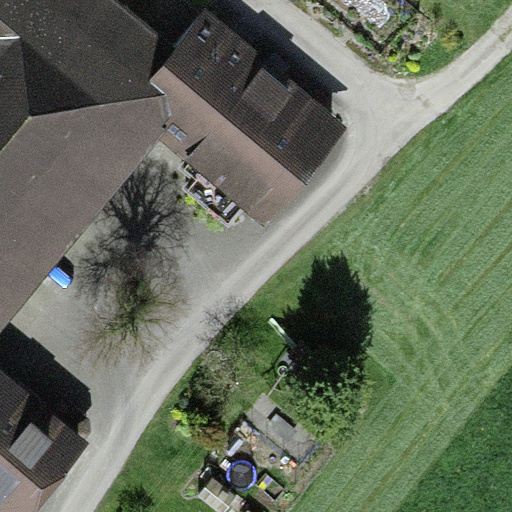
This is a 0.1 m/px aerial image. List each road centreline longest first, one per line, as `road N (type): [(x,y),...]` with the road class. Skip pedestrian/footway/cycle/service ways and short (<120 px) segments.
road 1 (track): [(511,11),(253,276)]
road 2 (residential): [(253,276),(79,511)]
